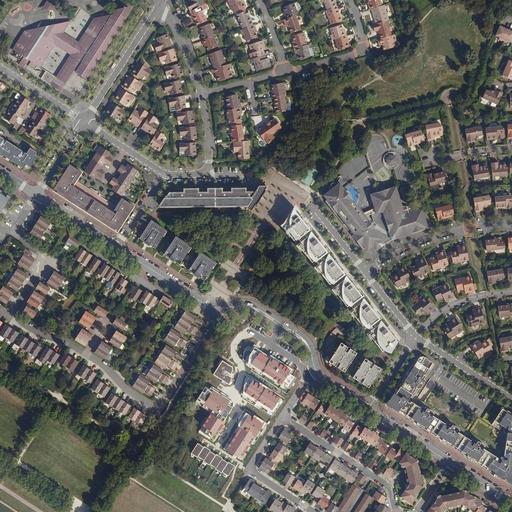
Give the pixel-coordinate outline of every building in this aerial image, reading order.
[(190,12),(205,4),(202,0),(190,0),(190,1),(189,1),(190,3),(187,5),(190,12)] [(243,0),(231,0),(229,1),(234,13),(245,7),(243,3),(242,1),(244,0),(243,0)] [(329,10),(338,6),(335,0),(322,0),(323,2),(325,1),(329,10)] [(371,9),(372,8),(383,5),(381,0),(369,0),(370,1),(371,4),(370,5),(371,9)] [(285,13),(287,18),(296,15),(299,13),(295,2),(284,6),(286,12),(287,13),(285,13)] [(190,12),(192,16),(193,15),(195,19),(194,20),(197,25),(207,21),(204,14),(202,11),(205,10),(207,9),(205,4),(190,12)] [(377,23),(388,20),(390,19),(385,4),(383,5),(372,8),(377,23)] [(338,6),(329,10),(327,10),(332,24),(343,20),(341,13),(339,14),(337,10),(339,10),(338,6)] [(125,18),(126,18),(134,7),(116,11),(119,12),(120,11),(121,11),(122,11),(123,11),(124,11),(124,12),(125,18)] [(243,29),(254,24),(251,17),(250,17),(249,15),(250,15),(248,9),(237,14),(243,29)] [(37,65),(45,71),(41,78),(60,91),(74,70),(80,61),(87,65),(86,66),(86,67),(86,68),(87,69),(88,69),(89,69),(90,69),(91,69),(91,68),(92,67),(92,66),(91,65),(95,67),(121,27),(126,18),(125,18),(124,12),(124,11),(123,11),(122,11),(121,11),(120,11),(119,12),(116,11),(114,11),(112,15),(108,20),(105,25),(95,19),(92,19),(77,43),(73,40),(73,42),(72,41),(65,37),(66,36),(62,33),(69,22),(54,25),(52,28),(51,30),(49,28),(48,28),(45,33),(44,34),(40,32),(38,35),(30,30),(23,31),(11,49),(23,57),(28,60),(30,61),(27,66),(34,70),(37,65)] [(95,19),(105,25),(112,15),(95,19)] [(296,15),(287,18),(284,19),(286,23),(288,22),(289,26),(292,33),(302,29),(296,15)] [(393,35),(388,20),(377,23),(373,24),(376,31),(378,30),(379,30),(380,33),(382,38),(393,35)] [(202,36),(204,40),(214,35),(210,24),(200,28),(202,32),(203,35),(202,36)] [(254,24),(243,29),(241,30),(243,35),(245,35),(248,41),(258,36),(256,33),(255,30),(257,29),(255,24),(254,24)] [(333,39),(336,39),(348,35),(346,31),(345,31),(344,28),(342,24),(331,28),(334,34),(331,35),(333,39)] [(52,28),(54,25),(49,26),(30,30),(38,35),(40,32),(44,34),(45,33),(48,28),(49,28),(51,30),(52,28)] [(503,41),(509,29),(500,25),(496,35),(500,37),(499,39),(503,41)] [(511,30),(509,29),(503,41),(507,43),(508,41),(511,42),(511,30)] [(293,43),(295,48),(306,44),(304,37),(305,37),(304,32),(293,35),(295,40),(295,42),(293,43)] [(169,39),(167,34),(158,38),(159,43),(154,45),(157,52),(171,46),(168,40),(169,39)] [(396,34),(393,35),(382,38),(379,39),(380,45),(383,45),(386,44),(386,45),(385,45),(384,47),(385,50),(396,47),(395,41),(397,41),(396,34)] [(214,35),(204,40),(202,40),(204,44),(205,44),(206,46),(208,51),(219,47),(214,35)] [(348,35),(336,39),(339,50),(350,47),(348,42),(347,40),(349,39),(348,35)] [(251,53),(252,58),(266,54),(264,49),(263,46),(266,45),(264,40),(250,45),(253,52),(251,53)] [(309,44),(306,44),(295,48),(296,54),(298,53),(299,53),(299,55),(298,55),(299,60),(310,56),(308,48),(310,48),(309,44)] [(177,61),(175,56),(172,49),(158,55),(161,62),(165,60),(167,65),(177,61)] [(214,68),(226,64),(221,50),(209,54),(211,59),(212,58),(213,61),(212,62),(214,68)] [(266,54),(252,58),(252,59),(253,63),(256,62),(258,71),(272,66),(271,61),(270,62),(269,60),(270,59),(270,57),(267,58),(266,54)] [(23,67),(28,60),(23,57),(19,64),(23,67)] [(511,78),(511,60),(509,60),(502,76),(511,80),(511,78)] [(74,70),(87,79),(92,71),(95,67),(91,65),(92,66),(92,67),(91,68),(91,69),(90,69),(89,69),(88,69),(87,69),(86,68),(86,67),(86,66),(87,65),(80,61),(74,70)] [(135,68),(132,73),(141,79),(144,74),(148,77),(152,71),(139,63),(136,69),(135,68)] [(231,63),(226,64),(214,68),(211,69),(213,73),(216,72),(216,74),(218,73),(219,75),(217,75),(219,81),(233,76),(229,68),(232,67),(231,63)] [(164,68),(167,76),(172,74),(173,79),(183,76),(182,72),(181,70),(180,69),(181,69),(179,64),(164,68)] [(126,88),(126,89),(130,92),(131,91),(132,92),(135,88),(139,91),(144,84),(131,76),(127,82),(126,82),(123,86),(124,87),(126,88)] [(182,93),(181,87),(180,88),(178,80),(164,84),(166,92),(171,90),(172,95),(182,93)] [(275,97),(286,95),(288,95),(285,82),(272,85),(273,90),(274,93),(272,93),(273,98),(275,97)] [(118,95),(117,95),(115,99),(124,105),(126,101),(131,104),(135,97),(123,89),(118,95)] [(497,89),(496,91),(495,93),(493,93),(494,91),(491,89),(490,92),(486,90),(483,98),(498,104),(503,92),(497,89)] [(226,97),(229,110),(242,107),(241,103),(239,103),(238,99),(237,94),(236,95),(236,93),(227,95),(228,97),(226,97)] [(20,94),(15,102),(25,109),(27,106),(26,105),(29,100),(20,94)] [(286,95),(275,97),(276,105),(277,104),(277,109),(278,113),(288,111),(287,104),(286,95)] [(176,111),(177,110),(178,110),(179,111),(185,110),(185,109),(187,108),(185,103),(184,103),(183,96),(168,99),(169,107),(175,106),(176,111)] [(15,102),(10,110),(18,115),(18,116),(21,111),(23,112),(25,109),(15,102)] [(109,109),(108,109),(105,113),(114,119),(117,115),(122,118),(126,111),(113,103),(109,109)] [(243,113),(242,107),(229,110),(227,110),(230,124),(232,123),(242,122),(241,117),(240,114),(242,113),(243,113)] [(35,111),(33,114),(45,122),(50,114),(41,108),(38,113),(35,111)] [(139,113),(135,110),(132,115),(129,119),(134,122),(134,121),(140,125),(148,112),(142,108),(139,113)] [(14,121),(18,115),(10,110),(9,110),(4,118),(13,124),(11,127),(14,129),(18,124),(14,121)] [(184,125),(188,124),(195,123),(194,118),(192,118),(191,111),(176,113),(178,121),(183,120),(184,125)] [(34,119),(31,124),(38,129),(39,129),(45,122),(33,114),(31,117),(34,119)] [(156,129),(159,125),(154,122),(157,118),(151,114),(143,126),(149,130),(148,130),(148,131),(152,134),(153,133),(154,134),(157,130),(156,129)] [(276,118),(266,127),(263,130),(262,129),(259,132),(269,144),(277,138),(274,134),(283,127),(276,118)] [(440,122),(426,125),(428,139),(435,138),(435,136),(434,134),(442,132),(440,122)] [(33,137),(38,129),(31,124),(30,123),(26,129),(22,126),(18,131),(21,134),(23,130),(33,137)] [(233,142),(234,142),(245,141),(242,124),(232,126),(233,133),(233,137),(232,137),(233,142)] [(197,139),(196,134),(195,134),(194,127),(179,129),(180,136),(186,136),(186,141),(197,139)] [(475,136),(475,139),(478,138),(478,136),(482,135),(481,127),(465,129),(467,143),(474,141),(473,139),(473,137),(475,136)] [(486,128),(487,138),(497,137),(498,139),(504,139),(503,127),(486,128)] [(0,136),(2,133),(0,131),(0,130),(1,130),(0,129),(0,153),(9,159),(18,165),(21,167),(23,168),(24,166),(25,164),(28,166),(28,167),(29,167),(37,155),(35,154),(36,152),(30,147),(26,152),(0,136)] [(165,135),(158,130),(150,144),(154,147),(155,146),(156,147),(155,148),(161,151),(166,142),(162,139),(165,135)] [(414,143),(425,140),(422,130),(405,135),(409,147),(415,145),(414,143)] [(249,141),(245,141),(234,142),(234,151),(238,150),(239,152),(239,159),(250,159),(249,145),(249,141)] [(196,156),(196,151),(196,150),(195,150),(195,149),(196,149),(196,148),(195,143),(179,144),(180,151),(185,151),(186,156),(196,156)] [(96,152),(111,162),(113,159),(109,156),(111,153),(101,146),(97,151),(96,152)] [(109,165),(111,162),(96,152),(93,158),(103,165),(105,162),(109,165)] [(398,157),(388,153),(384,166),(395,170),(397,162),(397,161),(398,157)] [(88,165),(103,174),(105,171),(101,169),(103,165),(93,158),(88,165)] [(508,175),(507,171),(507,167),(507,165),(499,165),(499,163),(499,161),(492,162),(493,176),(508,175)] [(122,164),(119,167),(134,177),(139,170),(128,163),(126,166),(122,164)] [(489,177),(487,166),(479,167),(478,166),(478,163),(472,165),(474,179),(489,177)] [(70,184),(72,182),(74,178),(76,180),(77,180),(82,172),(70,164),(60,178),(67,183),(64,188),(57,183),(54,189),(57,191),(56,193),(63,197),(65,196),(85,209),(92,198),(70,184)] [(103,174),(88,165),(84,171),(95,178),(97,175),(101,177),(103,174)] [(120,176),(130,183),(134,177),(119,167),(117,170),(122,173),(120,176)] [(434,174),(433,172),(427,174),(430,185),(446,181),(444,171),(434,174)] [(126,189),(130,183),(120,176),(117,179),(113,177),(112,180),(126,189)] [(67,183),(60,178),(57,183),(64,188),(67,183)] [(122,196),(126,189),(112,180),(110,183),(113,185),(111,189),(122,196)] [(346,189),(344,186),(340,181),(338,184),(336,181),(329,187),(331,189),(324,194),(328,199),(326,200),(351,232),(353,231),(355,234),(352,236),(360,246),(363,244),(365,247),(364,248),(367,251),(373,246),(375,248),(376,249),(378,249),(379,248),(379,247),(379,246),(377,243),(382,240),(361,212),(363,211),(352,196),(352,193),(351,191),(350,190),(349,189),(346,189)] [(182,192),(177,192),(177,194),(174,194),(174,192),(170,192),(169,194),(168,194),(166,196),(162,203),(164,203),(164,207),(164,208),(246,207),(246,209),(251,211),(252,211),(251,210),(255,205),(256,206),(265,191),(266,188),(266,187),(267,186),(258,186),(254,193),(253,192),(248,192),(248,194),(246,193),(246,194),(246,192),(246,188),(231,188),(231,192),(231,194),(229,194),(229,192),(223,192),(223,194),(222,194),(222,189),(207,188),(207,192),(207,194),(205,194),(205,192),(200,192),(200,194),(198,194),(198,188),(183,189),(184,194),(182,194),(182,192)] [(396,186),(393,188),(392,187),(387,188),(384,188),(378,191),(374,193),(371,194),(377,214),(383,212),(389,232),(394,233),(399,234),(403,234),(407,233),(410,233),(411,234),(419,231),(427,228),(426,227),(428,226),(422,209),(416,211),(416,213),(413,214),(413,212),(412,212),(411,210),(410,209),(409,207),(407,207),(406,206),(404,206),(402,206),(400,206),(399,201),(400,200),(396,186)] [(0,212),(1,213),(11,197),(0,190),(0,212)] [(506,206),(506,208),(511,207),(511,204),(511,195),(495,197),(496,206),(506,206)] [(83,211),(85,209),(65,196),(63,197),(83,211)] [(482,206),(484,205),(484,207),(486,207),(486,205),(491,204),(489,196),(473,198),(476,211),(482,210),(482,207),(482,206)] [(122,198),(116,206),(114,210),(117,211),(115,213),(94,200),(88,211),(107,223),(106,225),(113,230),(114,228),(118,230),(134,206),(122,198)] [(443,216),(454,213),(451,204),(435,208),(438,220),(444,218),(443,216)] [(305,252),(313,262),(315,260),(316,261),(315,262),(317,265),(319,266),(316,269),(321,276),(323,274),(331,284),(334,282),(335,284),(346,274),(340,267),(338,268),(337,266),(339,264),(335,260),(334,261),(329,256),(329,257),(326,254),(329,252),(323,244),(321,245),(319,243),(321,242),(317,238),(316,239),(312,234),(311,234),(309,232),(311,230),(305,222),(304,223),(302,221),(303,220),(294,208),(291,212),(292,213),(291,214),(290,213),(284,224),(286,227),(283,228),(286,232),(288,230),(296,239),(298,238),(299,239),(297,240),(300,243),(301,244),(298,247),(304,254),(305,252)] [(88,211),(86,212),(106,225),(107,223),(88,211)] [(37,222),(47,229),(51,224),(41,216),(37,222)] [(44,234),(47,229),(37,222),(33,228),(44,234)] [(149,244),(151,246),(155,249),(163,236),(164,235),(164,234),(162,233),(165,229),(164,229),(153,222),(150,226),(148,225),(139,238),(144,241),(146,242),(149,244)] [(44,234),(33,228),(30,233),(40,240),(44,234)] [(286,232),(293,241),(296,239),(288,230),(286,232)] [(80,243),(70,236),(65,232),(63,236),(68,239),(64,245),(69,248),(71,245),(76,249),(80,243)] [(502,237),(496,238),(497,239),(486,240),(487,251),(504,249),(502,237)] [(175,242),(173,241),(164,254),(168,257),(171,258),(174,260),(173,260),(176,262),(180,264),(189,251),(187,250),(189,245),(178,238),(175,242)] [(452,257),(452,260),(453,262),(469,259),(466,244),(459,246),(460,249),(458,250),(451,251),(451,252),(448,253),(449,258),(450,258),(452,257)] [(79,263),(86,252),(81,249),(74,259),(79,263)] [(430,261),(431,263),(429,264),(431,267),(432,267),(433,270),(449,265),(444,251),(438,253),(439,256),(436,257),(429,260),(430,261)] [(86,252),(79,263),(85,266),(92,256),(86,252)] [(311,263),(313,262),(305,252),(304,254),(311,263)] [(24,253),(21,258),(31,265),(35,260),(30,257),(24,253)] [(199,258),(197,256),(189,270),(193,273),(195,274),(196,274),(198,276),(200,278),(205,280),(213,267),(212,266),(214,261),(213,261),(202,254),(199,258)] [(28,271),(31,265),(21,258),(17,264),(28,271)] [(101,261),(95,258),(88,268),(86,272),(92,275),(101,261)] [(423,258),(417,260),(419,264),(416,265),(410,268),(410,269),(408,270),(410,275),(411,275),(412,274),(414,276),(415,279),(429,271),(423,258)] [(97,274),(102,278),(109,267),(104,263),(97,274)] [(411,280),(404,266),(398,269),(400,273),(398,274),(391,277),(396,288),(411,280)] [(102,278),(108,281),(115,270),(109,267),(102,278)] [(17,269),(14,274),(24,281),(28,275),(17,269)] [(497,278),(497,280),(500,280),(499,278),(504,277),(503,269),(487,272),(489,285),(490,285),(496,284),(495,281),(495,279),(497,278)] [(115,270),(108,281),(113,285),(120,274),(115,270)] [(24,281),(14,274),(11,272),(8,277),(11,279),(21,286),(24,281)] [(54,272),(50,277),(61,284),(64,278),(54,272)] [(321,276),(329,285),(331,284),(323,274),(321,276)] [(468,291),(478,289),(476,282),(472,283),(470,275),(454,279),(458,291),(464,289),(467,288),(468,291)] [(61,284),(50,277),(47,282),(47,283),(57,289),(61,284)] [(127,282),(122,278),(115,289),(120,293),(123,295),(126,290),(123,288),(127,282)] [(372,309),(373,308),(370,304),(368,305),(364,300),(363,301),(361,298),(363,296),(357,288),(356,290),(354,287),(356,286),(352,282),(351,283),(346,278),(335,287),(336,288),(333,291),(339,298),(340,296),(348,306),(351,304),(352,305),(350,306),(352,309),(353,310),(351,313),(356,320),(358,319),(365,328),(369,326),(370,327),(368,328),(370,331),(371,333),(368,335),(374,342),(375,341),(383,350),(385,349),(386,350),(392,346),(391,344),(393,342),(394,344),(399,341),(394,335),(392,336),(389,332),(391,331),(387,326),(386,328),(381,322),(381,323),(378,320),(381,318),(375,311),(374,312),(372,309)] [(21,286),(11,279),(7,285),(17,291),(21,286)] [(50,289),(39,282),(36,288),(47,295),(50,289)] [(436,301),(443,298),(445,297),(447,300),(453,297),(446,284),(431,291),(436,301)] [(3,287),(0,290),(0,292),(9,299),(13,294),(3,287)] [(141,291),(136,287),(132,293),(129,298),(134,302),(141,291)] [(34,291),(30,297),(41,304),(44,298),(34,291)] [(9,299),(0,292),(0,300),(6,304),(9,299)] [(139,302),(144,305),(151,294),(150,294),(149,295),(148,295),(146,298),(143,296),(139,302)] [(151,294),(144,305),(150,309),(157,298),(151,294)] [(339,298),(347,307),(348,306),(340,296),(339,298)] [(41,304),(30,297),(27,302),(37,309),(41,304)] [(173,302),(165,297),(162,301),(160,301),(160,300),(159,301),(159,302),(169,309),(173,302)] [(430,303),(427,300),(425,297),(412,307),(419,316),(425,311),(427,310),(430,313),(435,309),(430,303)] [(511,302),(508,303),(508,305),(498,306),(499,315),(511,314),(511,302)] [(37,313),(26,306),(22,312),(33,319),(37,313)] [(107,314),(96,307),(93,311),(104,318),(107,314)] [(481,309),(475,310),(476,314),(473,315),(466,317),(470,328),(485,323),(483,316),(486,315),(484,309),(481,310),(481,309)] [(181,316),(192,323),(194,320),(195,320),(195,322),(200,325),(202,321),(185,310),(181,316)] [(85,311),(82,317),(92,324),(96,318),(85,311)] [(190,325),(192,323),(181,316),(178,321),(195,332),(197,329),(193,325),(191,326),(190,325)] [(89,329),(92,324),(82,317),(78,322),(89,329)] [(124,322),(118,318),(116,321),(115,319),(112,324),(123,331),(126,327),(123,325),(124,322)] [(461,323),(459,319),(457,320),(456,318),(455,318),(450,322),(452,325),(450,326),(444,330),(450,340),(464,331),(459,324),(461,323)] [(364,329),(365,328),(358,319),(356,320),(364,329)] [(262,332),(264,329),(251,320),(247,325),(254,329),(255,328),(262,332)] [(193,335),(195,332),(178,321),(174,327),(185,334),(187,331),(188,331),(188,333),(193,335)] [(0,333),(0,335),(6,339),(12,329),(5,325),(0,333)] [(12,329),(6,339),(12,343),(18,333),(12,329)] [(82,329),(78,335),(88,341),(92,336),(82,329)] [(167,334),(184,346),(186,342),(181,339),(180,339),(179,338),(181,335),(171,329),(167,334)] [(112,336),(122,343),(126,338),(116,331),(112,336)] [(182,349),(184,346),(167,334),(164,340),(174,346),(175,344),(177,344),(177,346),(182,349)] [(22,349),(28,340),(21,335),(15,345),(22,349)] [(85,347),(88,341),(78,335),(75,340),(85,347)] [(122,343),(112,336),(108,342),(119,349),(122,343)] [(507,346),(509,346),(509,347),(511,346),(511,345),(511,344),(511,336),(506,337),(499,339),(501,352),(507,351),(507,348),(507,346)] [(22,349),(28,354),(34,344),(28,340),(22,349)] [(470,346),(474,352),(474,351),(479,358),(492,349),(491,346),(493,345),(490,341),(488,342),(486,340),(480,344),(478,345),(476,342),(470,346)] [(374,342),(382,351),(383,350),(375,341),(374,342)] [(97,347),(116,359),(119,354),(101,342),(97,347)] [(344,352),(347,348),(348,347),(341,342),(338,348),(336,351),(335,354),(333,357),(332,356),(329,361),(335,366),(336,364),(339,360),(341,361),(339,366),(338,367),(344,372),(348,366),(347,366),(349,363),(350,361),(353,357),(353,358),(357,353),(350,348),(349,350),(346,354),(344,352)] [(34,344),(28,354),(35,358),(41,348),(34,344)] [(162,351),(172,357),(174,355),(175,355),(175,357),(180,360),(182,356),(165,346),(162,351)] [(46,361),(53,351),(46,347),(40,357),(46,361)] [(116,359),(97,347),(94,353),(112,365),(116,359)] [(295,373),(257,348),(251,357),(251,366),(285,388),(295,373)] [(59,355),(53,351),(46,361),(44,365),(50,369),(53,365),(59,355)] [(158,356),(175,367),(177,364),(172,361),(171,361),(170,360),(172,357),(162,351),(158,356)] [(65,368),(71,358),(65,354),(58,364),(65,368)] [(175,367),(158,356),(155,362),(154,364),(160,368),(162,366),(165,368),(167,365),(168,366),(168,368),(173,371),(175,367)] [(402,387),(412,394),(416,388),(419,389),(419,388),(420,389),(426,380),(424,379),(426,376),(424,375),(433,363),(428,360),(428,359),(425,357),(424,358),(423,357),(421,357),(415,367),(413,366),(411,369),(409,371),(407,373),(405,378),(404,380),(403,382),(405,383),(402,387)] [(71,358),(65,368),(71,372),(78,362),(71,358)] [(374,364),(373,366),(370,370),(368,368),(371,364),(372,363),(365,358),(361,363),(362,364),(360,367),(359,369),(357,373),(356,372),(352,377),(359,382),(360,380),(363,376),(365,377),(363,382),(362,383),(368,387),(372,382),(371,382),(373,379),(374,376),(376,373),(377,374),(381,369),(374,364)] [(235,369),(224,362),(215,376),(231,386),(233,383),(233,379),(228,376),(229,374),(233,377),(235,374),(235,369)] [(153,365),(149,370),(166,381),(168,378),(164,375),(162,375),(161,375),(163,371),(153,365)] [(76,376),(83,380),(89,370),(86,368),(85,370),(83,369),(85,367),(83,366),(76,376)] [(166,381),(149,370),(146,368),(142,374),(147,378),(148,377),(156,382),(157,380),(159,380),(159,382),(164,385),(166,381)] [(89,370),(83,380),(89,384),(96,374),(94,373),(93,375),(92,374),(93,372),(89,370)] [(133,380),(135,382),(152,393),(154,390),(149,386),(148,387),(147,386),(149,383),(146,381),(147,379),(137,372),(135,375),(136,376),(133,380)] [(282,398),(250,378),(246,386),(247,396),(273,412),(282,398)] [(90,390),(97,394),(103,384),(100,382),(99,384),(97,383),(98,381),(97,380),(90,390)] [(150,397),(152,393),(135,382),(132,387),(142,394),(143,391),(145,392),(145,393),(150,397)] [(103,384),(97,394),(103,398),(109,388),(108,387),(107,389),(105,388),(107,386),(103,384)] [(233,402),(206,386),(196,402),(212,412),(199,433),(214,442),(224,427),(233,402)] [(412,394),(402,387),(400,386),(398,390),(410,397),(412,394)] [(307,406),(313,398),(309,395),(307,393),(310,389),(306,387),(299,399),(302,401),(301,402),(307,406)] [(399,410),(411,418),(427,429),(437,434),(453,445),(456,447),(463,435),(459,432),(460,430),(459,429),(460,428),(451,423),(450,424),(447,422),(446,424),(433,416),(435,414),(433,413),(434,412),(425,406),(425,408),(413,401),(412,402),(409,400),(410,397),(398,390),(397,389),(391,398),(392,399),(389,404),(399,410)] [(104,403),(111,408),(117,398),(114,396),(113,398),(111,397),(112,395),(110,394),(104,403)] [(119,399),(117,398),(111,408),(117,412),(124,402),(121,400),(119,402),(118,401),(119,400),(119,399)] [(319,401),(313,398),(307,406),(314,410),(315,407),(317,404),(319,401)] [(398,412),(399,410),(389,404),(392,399),(391,398),(390,400),(389,400),(387,403),(386,404),(387,407),(388,406),(391,408),(392,408),(398,412)] [(127,404),(124,402),(117,412),(124,416),(130,406),(128,405),(127,407),(126,406),(127,404)] [(322,416),(323,415),(328,407),(325,405),(322,403),(320,406),(318,409),(316,412),(322,416)] [(329,405),(328,407),(323,415),(328,418),(328,417),(334,409),(329,405)] [(127,418),(133,422),(140,413),(137,411),(136,413),(134,412),(135,410),(133,408),(127,418)] [(511,412),(509,412),(507,411),(507,412),(503,409),(502,408),(501,410),(492,424),(500,430),(502,426),(505,427),(504,430),(505,433),(508,434),(506,446),(511,446),(511,412)] [(336,410),(334,409),(328,417),(333,421),(340,410),(337,409),(336,410)] [(342,412),(340,410),(333,421),(338,424),(344,415),(341,413),(342,412)] [(411,418),(399,410),(398,412),(410,420),(411,418)] [(140,413),(133,422),(140,426),(146,417),(145,416),(144,418),(142,417),(143,415),(140,413)] [(265,425),(246,413),(241,421),(242,427),(227,451),(242,460),(265,425)] [(338,424),(343,427),(347,420),(349,418),(344,415),(338,424)] [(427,429),(411,418),(410,420),(412,421),(415,425),(418,427),(425,429),(426,430),(427,429)] [(347,420),(343,427),(342,429),(348,433),(354,424),(347,420)] [(357,439),(358,437),(363,430),(359,428),(360,428),(357,426),(351,435),(357,439)] [(280,439),(286,444),(287,444),(291,437),(289,435),(291,432),(285,428),(278,438),(280,439)] [(363,440),(364,440),(369,431),(364,428),(363,430),(358,437),(363,440)] [(368,443),(375,433),(372,431),(371,432),(369,431),(364,440),(368,443)] [(373,446),(379,437),(376,436),(377,434),(375,433),(368,443),(373,446)] [(453,445),(437,434),(436,436),(438,438),(441,442),(443,443),(444,444),(449,445),(452,447),(453,445)] [(463,435),(456,447),(460,449),(467,438),(463,435)] [(373,446),(378,450),(382,443),(384,440),(379,437),(373,446)] [(462,451),(478,461),(488,467),(507,480),(511,477),(511,451),(505,450),(504,456),(504,457),(502,457),(500,457),(500,458),(499,458),(484,449),(485,446),(484,446),(485,445),(476,439),(475,441),(472,439),(471,440),(467,438),(460,449),(462,451)] [(284,447),(286,444),(280,439),(273,450),(283,455),(287,448),(284,447)] [(311,456),(317,447),(315,446),(314,446),(312,445),(313,444),(310,442),(304,452),(311,456)] [(203,448),(197,443),(190,453),(196,458),(197,456),(203,460),(203,461),(208,465),(210,463),(217,468),(216,469),(221,473),(222,471),(228,476),(234,467),(229,463),(228,464),(222,459),(223,458),(216,453),(215,455),(209,451),(210,451),(204,447),(203,448)] [(382,443),(378,450),(377,451),(383,455),(385,453),(387,449),(389,446),(385,444),(382,443)] [(314,458),(320,449),(317,447),(311,456),(314,458)] [(394,458),(397,452),(395,451),(395,450),(391,448),(389,451),(387,454),(385,457),(392,461),(394,458)] [(321,449),(320,449),(314,458),(319,462),(324,453),(323,452),(323,451),(320,450),(321,449)] [(399,449),(397,452),(394,458),(400,462),(405,453),(399,449)] [(276,466),(283,455),(273,450),(267,460),(274,464),(276,466)] [(477,463),(478,461),(462,451),(461,453),(463,454),(467,459),(468,460),(469,460),(475,462),(477,463)] [(319,462),(327,467),(328,464),(330,461),(333,457),(330,455),(329,456),(325,452),(324,453),(319,462)] [(409,483),(405,491),(416,498),(418,495),(417,494),(421,489),(422,489),(423,484),(422,484),(419,474),(420,474),(419,469),(418,470),(417,464),(418,463),(415,459),(414,460),(409,456),(409,455),(405,453),(400,462),(398,464),(405,468),(409,483)] [(267,475),(274,464),(267,460),(265,458),(258,469),(267,475)] [(341,466),(342,464),(339,462),(338,461),(338,460),(335,458),(333,462),(331,465),(329,468),(336,473),(340,468),(341,466)] [(343,465),(342,464),(341,466),(340,468),(336,473),(341,476),(347,466),(346,467),(343,465)] [(344,478),(350,469),(350,468),(347,466),(341,476),(344,478)] [(511,484),(511,483),(511,477),(507,480),(488,467),(487,469),(488,470),(493,475),(494,476),(501,478),(510,484),(511,484)] [(350,469),(344,478),(352,483),(358,473),(355,471),(354,471),(350,469)] [(288,486),(292,480),(294,478),(287,474),(282,482),(285,485),(284,487),(287,489),(288,486)] [(366,478),(360,474),(356,480),(362,484),(366,478)] [(240,489),(253,497),(259,488),(253,484),(254,482),(249,479),(245,486),(243,485),(240,489)] [(295,482),(292,480),(288,486),(296,491),(301,483),(297,480),(295,482)] [(307,480),(304,485),(299,493),(303,495),(305,491),(309,494),(311,491),(313,488),(315,485),(307,480)] [(353,485),(338,508),(337,510),(340,511),(344,511),(359,489),(353,485)] [(313,501),(317,504),(322,496),(325,491),(317,486),(315,489),(313,492),(311,495),(315,498),(313,501)] [(259,488),(253,497),(264,504),(271,493),(266,490),(265,492),(259,488)] [(432,504),(430,507),(437,511),(442,511),(446,507),(462,504),(469,508),(470,507),(476,497),(472,495),(471,495),(466,492),(467,490),(463,490),(462,491),(456,493),(456,492),(451,492),(452,493),(441,496),(440,495),(436,498),(437,499),(433,504),(432,504)] [(380,503),(383,505),(387,499),(376,491),(372,498),(380,503)] [(416,498),(405,491),(401,497),(412,505),(416,498)] [(362,511),(372,498),(366,494),(354,511),(362,511)] [(470,507),(476,511),(480,504),(482,502),(479,500),(479,499),(476,497),(470,507)] [(329,500),(324,498),(319,506),(327,510),(331,504),(328,502),(329,500)] [(268,509),(272,511),(282,511),(286,505),(281,502),(280,504),(275,500),(268,509)] [(335,511),(337,510),(338,508),(331,503),(331,504),(327,510),(326,511),(325,511),(335,511)] [(389,511),(391,510),(383,505),(380,503),(375,511),(377,511),(389,511)]
